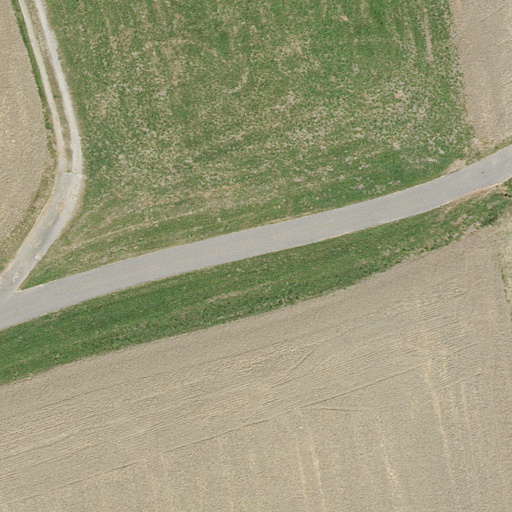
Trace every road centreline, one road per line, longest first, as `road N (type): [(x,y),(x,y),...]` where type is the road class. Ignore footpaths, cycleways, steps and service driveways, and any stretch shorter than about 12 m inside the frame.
road 1 (track): [(511,160),(458,189),(0,312)]
road 2 (track): [(0,298),(63,200),(69,149),(27,0)]
